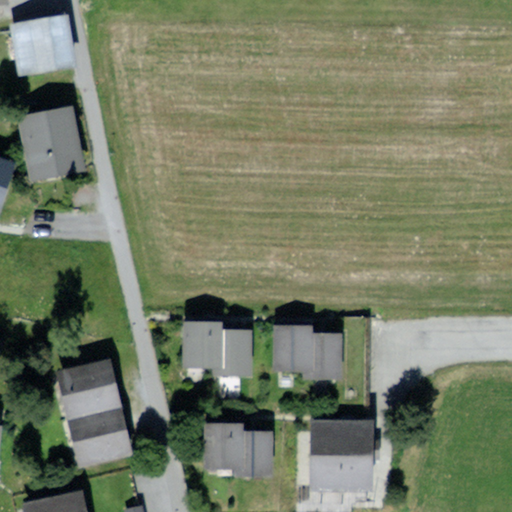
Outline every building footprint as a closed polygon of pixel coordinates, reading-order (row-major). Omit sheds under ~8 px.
[(64,15),(12,23),(19,69),(71,61),(64,15)] [(68,105),(25,115),(39,172),(82,162),(68,105)] [(0,160),(0,202),(12,164),(0,160)] [(224,317),(184,318),(185,359),(216,359),(216,369),(256,368),(255,328),(224,328),(224,317)] [(314,324),(278,324),(278,361),(303,361),(303,371),(344,371),(345,334),(314,334),(314,324)] [(110,361),(60,372),(78,457),(129,446),(110,361)] [(376,419),(314,420),(315,481),(376,481),(376,450),(376,419)] [(245,420),(207,420),(207,460),(241,459),(241,468),(273,467),(273,429),(245,429),(245,420)] [(84,511),(79,487),(22,500),(24,511),(84,511)]
